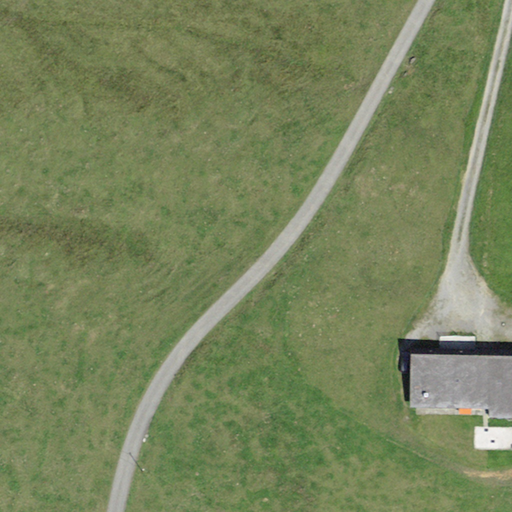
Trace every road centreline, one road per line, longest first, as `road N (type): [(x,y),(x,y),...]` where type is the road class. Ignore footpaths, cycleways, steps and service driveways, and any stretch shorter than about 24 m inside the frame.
road 1 (track): [(425,0),(278,249),(171,360),(125,447),(111,511)]
road 2 (track): [(511,21),(445,304)]
